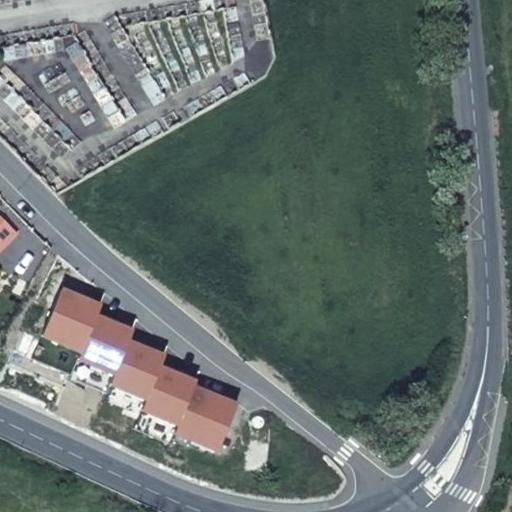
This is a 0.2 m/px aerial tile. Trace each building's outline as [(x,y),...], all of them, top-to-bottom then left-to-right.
[(0,251),(19,233),(0,215),(0,251)] [(82,350),(98,311),(102,300),(83,292),(63,284),(42,334),(82,350)] [(113,374),(128,338),(133,326),(115,318),(98,311),(82,350),(78,359),(113,374)] [(146,398),(160,363),(164,353),(146,346),(128,338),(113,374),(110,383),(146,398)] [(178,424),(194,383),(197,377),(178,370),(160,363),(146,398),(142,409),(178,424)] [(218,450),(237,400),(216,392),(194,383),(178,424),(175,433),(218,450)]
